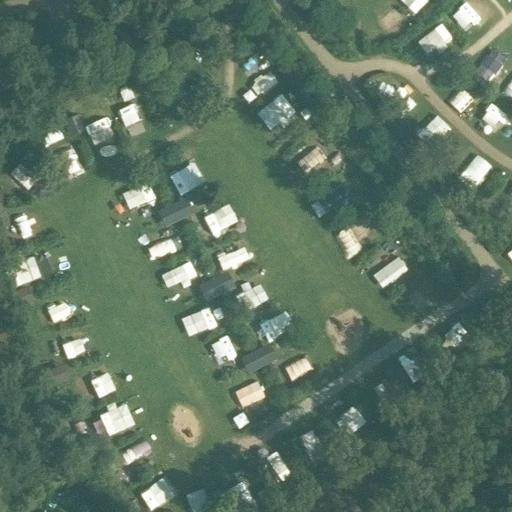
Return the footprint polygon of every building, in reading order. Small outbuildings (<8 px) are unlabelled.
[(146,78),(133,84),(137,95),(151,89),(146,78)] [(79,118),(65,124),(70,135),(83,129),(79,118)] [(181,202),(172,206),(180,222),(189,218),(181,202)] [(172,206),(163,211),(170,227),(180,222),(172,206)] [(221,276),(212,281),(220,297),(229,292),(221,276)] [(212,281),(203,285),(211,301),(220,297),(212,281)] [(23,290),(11,294),(18,309),(29,305),(23,290)] [(265,348),(254,353),(261,367),(272,362),(265,348)] [(254,353),(243,359),(251,373),(261,367),(254,353)] [(57,368),(47,374),(54,388),(64,383),(57,368)] [(342,440),(328,448),(334,458),(348,450),(347,449),(342,440)] [(100,441),(89,446),(97,461),(107,455),(100,441)] [(275,492),(261,500),(266,508),(267,510),(281,502),(279,499),(275,492)]
